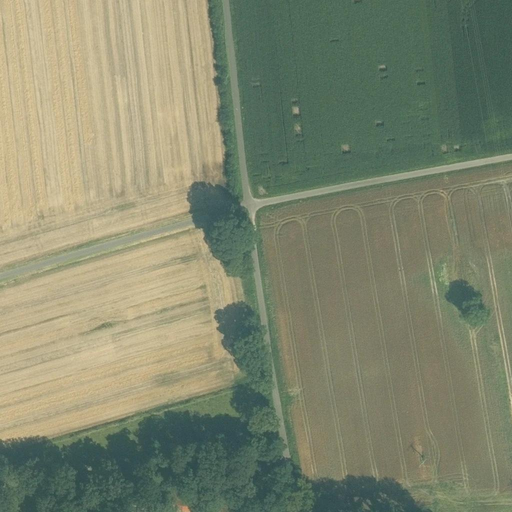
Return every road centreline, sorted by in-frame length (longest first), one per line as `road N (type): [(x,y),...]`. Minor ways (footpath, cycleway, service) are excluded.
road 1 (unclassified): [(296,511),(249,207)]
road 2 (unclassified): [(249,207),(511,158)]
road 3 (unclassified): [(0,280),(249,207)]
road 4 (unclassified): [(249,207),(226,0)]
